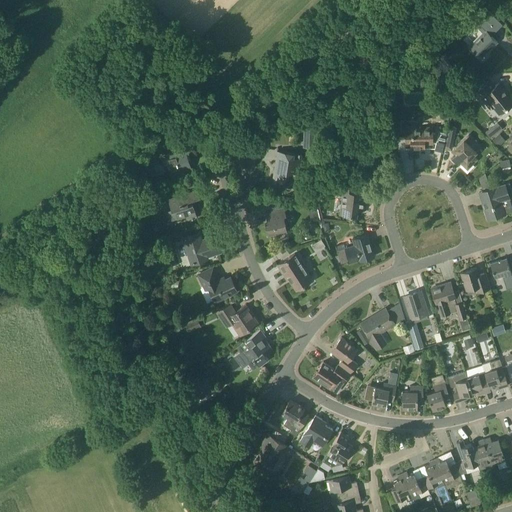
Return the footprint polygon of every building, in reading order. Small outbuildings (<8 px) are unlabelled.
[(491,35),(497,29),(486,18),(479,25),(485,30),(469,46),(481,59),(481,58),(497,42),(497,43),(498,42),(491,35)] [(511,103),(511,99),(506,93),(505,93),(503,90),(504,89),(499,83),(494,86),(490,80),(476,91),(490,108),(494,105),(498,111),(504,106),(506,108),(511,103)] [(448,90),(444,94),(448,98),(449,99),(453,94),(452,94),(448,90)] [(446,103),(442,118),(448,120),(452,105),(446,103)] [(304,123),(303,147),(315,148),(316,123),(304,123)] [(490,139),(502,129),(497,123),(486,134),(490,139)] [(451,149),(456,127),(449,125),(447,133),(444,147),(451,149)] [(433,126),(416,126),(405,126),(405,137),(407,137),(407,144),(410,144),(410,149),(425,149),(425,143),(433,143),(433,126)] [(436,145),(444,147),(447,133),(440,131),(436,145)] [(499,134),(493,140),(499,146),(505,140),(499,134)] [(480,147),(468,135),(456,148),(460,152),(453,159),(457,164),(460,161),(463,163),(460,166),(467,174),(475,166),(472,163),(476,159),(472,155),(480,147)] [(387,150),(380,143),(378,141),(360,158),(374,173),(390,157),(385,152),(387,150)] [(171,173),(191,166),(185,150),(165,156),(171,173)] [(296,167),(299,168),(302,154),(277,150),(272,182),(293,186),(296,167)] [(331,167),(338,171),(340,172),(343,167),(341,166),(335,161),(331,167)] [(479,178),(481,186),(482,186),(489,184),(485,173),(485,172),(479,178)] [(138,177),(142,185),(148,181),(144,173),(138,177)] [(355,192),(356,184),(344,183),(340,214),(357,216),(358,209),(363,210),(364,197),(362,197),(362,193),(355,192)] [(479,192),(488,218),(504,213),(511,210),(511,207),(510,202),(504,204),(503,200),(509,198),(505,184),(496,187),(496,186),(479,192)] [(310,197),(311,192),(311,189),(299,187),(299,191),(298,195),(310,197)] [(192,199),(200,197),(198,189),(168,198),(172,209),(168,211),(171,220),(178,218),(186,216),(186,218),(196,215),(197,218),(192,199)] [(284,207),(265,211),(267,219),(270,219),(271,222),(265,224),(268,235),(287,231),(284,216),(286,215),(284,207)] [(220,252),(215,236),(200,241),(197,233),(183,237),(191,263),(207,258),(207,256),(220,252)] [(366,234),(353,238),(355,244),(345,247),(344,244),(336,246),(335,246),(338,255),(333,256),(335,263),(340,261),(341,262),(349,260),(350,262),(359,259),(360,261),(371,257),(370,254),(373,253),(370,242),(368,242),(366,234)] [(311,245),(315,251),(325,245),(322,239),(311,245)] [(295,253),(278,264),(284,274),(286,273),(296,289),(312,280),(295,253)] [(511,270),(511,271),(508,260),(503,262),(502,259),(490,263),(495,277),(502,275),(507,289),(511,286),(511,270)] [(231,277),(220,282),(213,267),(198,274),(204,286),(200,288),(207,302),(214,299),(215,301),(237,291),(231,277)] [(486,273),(479,275),(476,267),(461,272),(466,289),(468,294),(490,287),(490,286),(487,276),(486,273)] [(450,282),(432,288),(437,303),(441,316),(456,311),(459,319),(467,316),(462,302),(459,290),(453,292),(450,282)] [(140,306),(147,304),(151,303),(147,290),(139,292),(136,293),(140,306)] [(420,291),(405,296),(412,317),(427,312),(420,291)] [(246,305),(235,312),(230,304),(216,310),(227,326),(231,323),(239,335),(258,322),(246,305)] [(377,332),(394,322),(386,308),(361,323),(375,346),(382,342),(377,332)] [(198,318),(185,324),(189,332),(201,326),(198,318)] [(417,327),(409,329),(416,349),(423,347),(417,327)] [(362,329),(357,332),(365,344),(369,341),(362,329)] [(265,344),(266,343),(264,339),(266,338),(260,330),(237,346),(241,353),(237,355),(244,364),(248,362),(253,369),(259,365),(268,358),(265,354),(270,351),(265,344)] [(486,333),(476,337),(478,343),(488,340),(486,333)] [(339,364),(349,372),(350,372),(357,363),(350,357),(357,348),(342,336),(331,350),(342,359),(339,364)] [(471,338),(464,340),(466,348),(474,345),(471,338)] [(412,344),(403,347),(405,353),(414,351),(412,344)] [(484,372),(486,376),(489,387),(490,386),(495,385),(496,389),(502,387),(502,384),(507,382),(504,370),(500,358),(489,362),(492,369),(484,372)] [(349,372),(339,364),(335,369),(323,361),(319,368),(321,370),(315,379),(323,383),(324,382),(331,386),(337,377),(342,382),(349,372)] [(456,402),(468,398),(467,394),(472,392),(467,377),(465,370),(447,376),(456,402)] [(445,382),(442,373),(431,378),(434,385),(435,391),(427,393),(432,410),(446,405),(443,396),(449,394),(445,382)] [(491,390),(490,386),(489,387),(486,376),(480,377),(479,374),(467,377),(472,392),(477,390),(478,394),(491,390)] [(397,385),(384,382),(383,387),(375,386),(372,403),(386,406),(388,397),(394,398),(397,385)] [(423,385),(410,385),(410,391),(402,391),(403,408),(417,408),(417,399),(423,399),(423,385)] [(309,414),(303,411),(304,408),(290,399),(281,413),(288,417),(283,424),(291,429),(289,431),(296,435),(309,414)] [(333,429),(321,421),(322,419),(315,415),(303,434),(304,434),(300,441),(310,447),(314,440),(322,446),(333,429)] [(353,446),(347,442),(349,438),(349,436),(341,431),(319,465),(328,471),(331,466),(342,463),(353,446)] [(280,452),(284,454),(288,447),(282,442),(268,434),(263,442),(266,443),(258,457),(272,465),(280,452)] [(282,434),(278,440),(284,443),(287,438),(282,434)] [(484,439),(492,465),(498,463),(499,469),(507,466),(505,461),(499,439),(492,441),(490,437),(484,439)] [(473,447),(472,443),(464,445),(463,439),(456,441),(462,460),(455,463),(460,475),(467,472),(465,467),(478,463),(473,447)] [(480,469),(492,465),(484,439),(478,441),(480,445),(473,447),(478,463),(480,469)] [(460,475),(455,463),(448,465),(446,458),(440,460),(439,457),(434,459),(442,477),(442,476),(446,486),(461,479),(460,475)] [(428,488),(438,484),(436,479),(442,477),(434,459),(429,461),(431,464),(425,467),(428,474),(423,476),(428,488)] [(304,472),(307,474),(312,477),(317,469),(315,468),(309,464),(309,465),(304,472)] [(323,471),(318,468),(310,481),(325,478),(323,471)] [(402,473),(414,500),(430,493),(428,488),(423,476),(417,479),(414,472),(408,474),(407,471),(402,473)] [(402,473),(398,475),(399,478),(393,481),(397,488),(391,491),(396,503),(397,502),(400,508),(415,502),(414,500),(402,473)] [(357,482),(355,481),(350,482),(349,475),(329,480),(331,490),(329,491),(331,497),(359,491),(357,482)] [(500,486),(503,493),(509,491),(507,484),(500,486)] [(346,511),(357,510),(357,509),(355,503),(360,502),(361,500),(359,491),(331,497),(333,504),(334,504),(335,511),(346,511)] [(459,499),(454,501),(456,507),(462,505),(459,499)]
